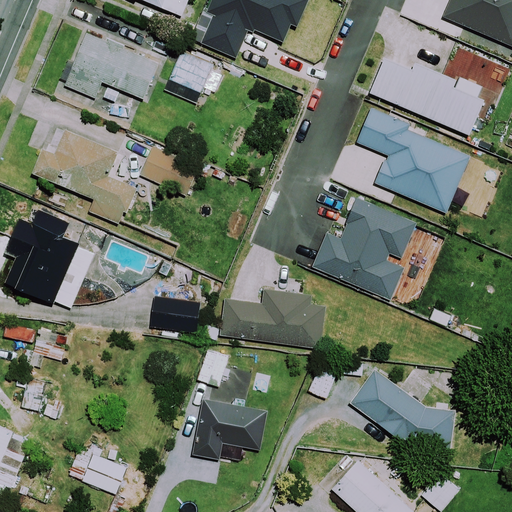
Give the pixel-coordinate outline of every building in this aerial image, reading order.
[(190,0),(142,0),(183,17),(190,0)] [(511,0),(452,0),(444,20),(511,46),(511,0)] [(268,52),(207,25),(196,50),(257,77),(268,52)] [(163,63),(89,33),(68,86),(98,98),(104,83),(148,100),(163,63)] [(216,67),(184,52),(166,91),(199,106),(216,67)] [(417,73),(387,60),(372,94),(472,136),(486,102),(455,88),(458,80),(421,65),(417,73)] [(346,141),(330,179),(392,205),(397,193),(449,215),(459,191),(471,196),(485,163),(425,138),(428,132),(373,110),(358,146),(346,141)] [(121,152),(68,131),(58,156),(44,150),(34,175),(96,199),(91,212),(126,226),(141,190),(111,178),(121,152)] [(201,168),(157,147),(143,176),(187,196),(201,168)] [(432,232),(359,201),(341,241),(327,235),(313,267),(391,301),(409,259),(418,263),(432,232)] [(70,225),(40,214),(34,227),(19,221),(6,254),(17,258),(7,283),(73,309),(95,253),(64,241),(70,225)] [(231,336),(229,346),(246,348),(247,338),(324,349),(329,309),(309,306),(310,298),(265,292),(263,306),(227,301),(223,327),(206,325),(204,341),(219,343),(220,334),(231,336)] [(201,303),(157,298),(153,330),(197,335),(201,303)] [(229,360),(209,352),(199,380),(219,388),(229,360)] [(340,370),(323,362),(310,392),(328,399),(340,370)] [(429,407),(377,369),(352,404),(413,448),(455,453),(460,411),(429,407)] [(250,374),(229,370),(222,404),(205,401),(195,455),(221,459),(223,443),(261,450),(268,412),(244,407),(250,374)] [(0,496),(2,498),(7,486),(13,489),(24,462),(39,463),(41,434),(14,432),(0,425),(0,496)] [(130,469),(81,449),(71,475),(119,495),(130,469)] [(415,511),(358,461),(333,490),(357,511),(415,511)] [(443,511),(462,490),(441,472),(422,495),(442,511),(443,511)]
